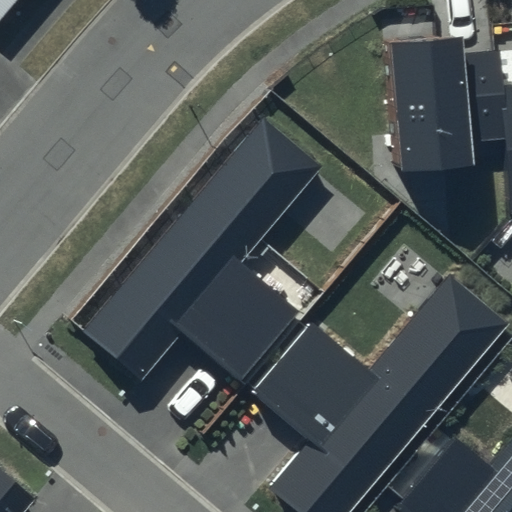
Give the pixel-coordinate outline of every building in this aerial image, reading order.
[(0,0),(0,20),(17,0),(0,0)] [(511,86),(499,88),(496,52),(456,56),(455,40),(387,46),(398,170),(474,164),(472,140),(505,137),(511,212),(511,86)] [(318,166),(261,118),(80,331),(140,381),(180,335),(239,385),(301,312),(239,260),(318,166)] [(366,370),(310,323),(250,394),(306,441),(269,485),(300,511),(350,511),(508,325),(447,274),(366,370)] [(511,511),(511,436),(487,466),(454,438),(395,508),(400,511),(511,511)] [(25,511),(35,500),(0,470),(0,511),(25,511)]
